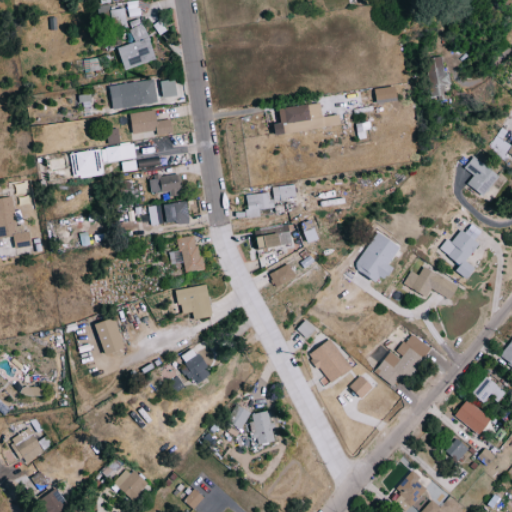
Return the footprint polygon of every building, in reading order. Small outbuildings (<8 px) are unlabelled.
[(129,16),(138,15),(137,2),(127,3),(129,16)] [(111,10),(112,29),(126,28),(124,9),(111,10)] [(125,69),(155,60),(142,17),(130,21),(133,28),(130,29),(134,42),(118,48),(125,69)] [(107,67),(105,56),(98,57),(100,68),(107,67)] [(84,73),(99,70),(97,57),(82,60),(84,73)] [(109,87),(113,109),(157,101),(153,78),(109,87)] [(163,97),(177,95),(174,78),(160,80),(163,97)] [(91,103),(91,94),(78,95),(79,103),(91,103)] [(313,119),(311,103),(279,107),(281,123),(313,119)] [(133,132),(157,130),(157,134),(173,132),(171,118),(157,120),(155,109),(130,112),(133,132)] [(119,143),(119,128),(107,128),(108,143),(119,143)] [(135,159),(134,145),(101,146),(102,160),(135,159)] [(102,171),(100,149),(71,151),(73,174),(102,171)] [(482,195),(498,175),(473,155),(464,168),(473,175),(467,182),(482,195)] [(139,161),(140,167),(161,164),(160,157),(139,161)] [(136,166),(133,158),(121,163),(124,171),(136,166)] [(180,173),(149,176),(151,193),(170,191),(170,196),(182,194),(180,173)] [(245,194),(247,217),(260,216),(259,209),(274,207),(273,200),(295,198),(294,184),(270,186),(271,192),(245,194)] [(0,197),(0,236),(13,235),(15,247),(29,246),(27,224),(15,225),(12,196),(0,197)] [(151,226),(190,220),(187,200),(148,206),(151,226)] [(291,243),(288,224),(255,230),(258,249),(291,243)] [(439,248),(460,264),(456,270),(467,278),(475,267),(465,260),(479,243),(461,229),(451,242),(447,238),(439,248)] [(354,269),(380,283),(390,264),(389,263),(400,244),(376,230),(354,269)] [(169,251),(170,263),(184,261),(185,272),(202,269),(197,235),(177,238),(179,250),(169,251)] [(295,278),(289,264),(268,272),(274,286),(295,278)] [(418,274),(410,270),(403,283),(426,296),(430,288),(450,299),(458,286),(423,266),(418,274)] [(179,313),(193,311),(194,318),(213,315),(209,284),(176,289),(179,313)] [(125,348),(114,317),(95,323),(105,354),(125,348)] [(309,338),(316,326),(303,319),(296,331),(309,338)] [(429,347),(410,333),(395,353),(391,349),(374,371),(397,389),(429,347)] [(352,367),(329,338),(308,354),(331,383),(352,367)] [(511,338),(499,355),(511,364),(511,338)] [(194,385),(211,375),(195,347),(181,355),(187,365),(184,367),(194,385)] [(362,398),(373,386),(360,374),(349,386),(362,398)] [(489,395),(497,402),(505,392),(485,375),(471,393),(482,403),(489,395)] [(479,434),(490,419),(466,400),(454,415),(479,434)] [(240,429),(249,412),(239,406),(229,423),(240,429)] [(252,422),(251,422),(254,444),(273,441),(269,410),(251,413),(252,422)] [(26,463),(43,451),(27,428),(10,440),(26,463)] [(469,448),(457,436),(444,450),(457,461),(469,448)] [(147,484),(128,466),(113,482),(132,500),(147,484)] [(416,509),(424,500),(420,497),(428,486),(410,471),(394,491),(416,509)] [(39,499),(47,511),(59,511),(68,506),(56,488),(39,499)] [(204,495),(193,488),(184,500),(194,508),(204,495)] [(420,511),(435,511),(439,507),(430,500),(420,511)]
